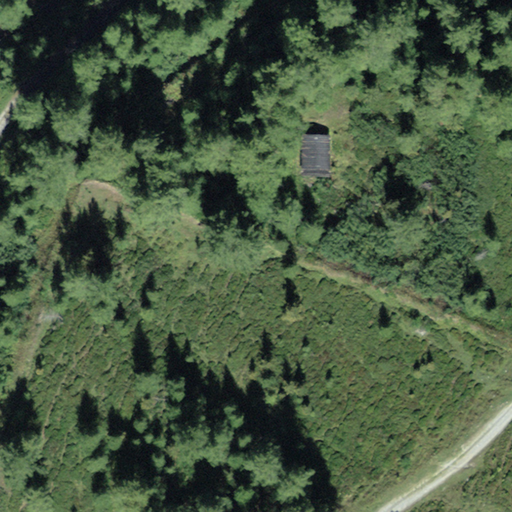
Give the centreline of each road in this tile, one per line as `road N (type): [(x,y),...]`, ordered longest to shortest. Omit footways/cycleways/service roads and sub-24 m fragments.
road 1 (track): [(0,142),(118,0)]
road 2 (track): [(511,385),(387,511)]
